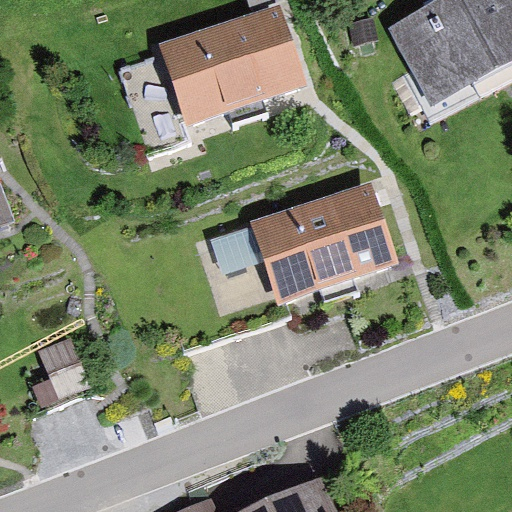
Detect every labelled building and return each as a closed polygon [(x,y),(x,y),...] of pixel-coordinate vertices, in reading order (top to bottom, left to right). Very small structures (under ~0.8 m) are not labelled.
[(511,76),(511,0),(483,0),(405,40),(441,112),(511,76)] [(321,97),(291,20),(178,63),(207,140),(321,97)] [(0,238),(21,230),(0,177),(0,238)] [(411,273),(384,196),(267,238),(294,314),(411,273)] [(259,230),(217,239),(225,274),(267,265),(259,230)] [(100,397),(79,349),(54,360),(66,385),(47,393),(57,416),(100,397)] [(334,511),(328,500),(299,511),(223,511),(222,508),(213,511),(334,511)]
